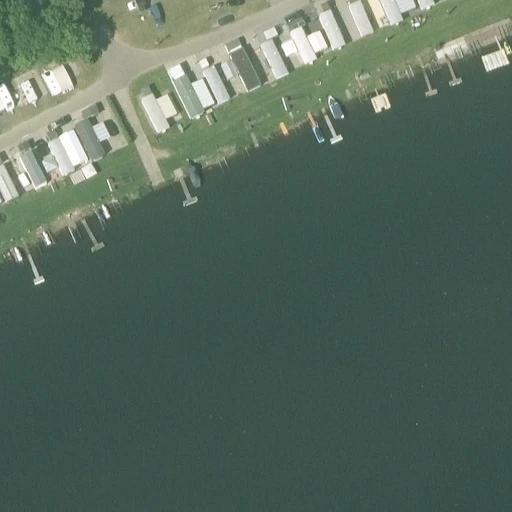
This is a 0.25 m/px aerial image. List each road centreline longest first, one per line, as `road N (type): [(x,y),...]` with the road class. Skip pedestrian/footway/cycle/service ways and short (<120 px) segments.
road 1 (track): [(0,143),(130,73),(121,56),(86,41),(0,44)]
road 2 (track): [(130,73),(304,0)]
